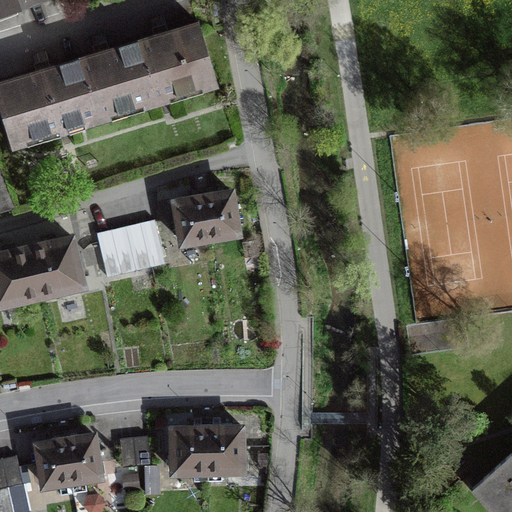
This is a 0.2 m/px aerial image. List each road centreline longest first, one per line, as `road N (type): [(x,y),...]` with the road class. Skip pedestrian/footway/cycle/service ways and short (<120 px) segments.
road 1 (unclassified): [(337,0),(390,366),(384,511)]
road 2 (residential): [(291,383),(129,387),(0,407)]
road 3 (residential): [(0,228),(264,153)]
road 4 (unclassified): [(264,153),(288,288),(291,383)]
road 5 (unclassified): [(233,0),(264,153)]
road 6 (unclassified): [(291,383),(280,511)]
